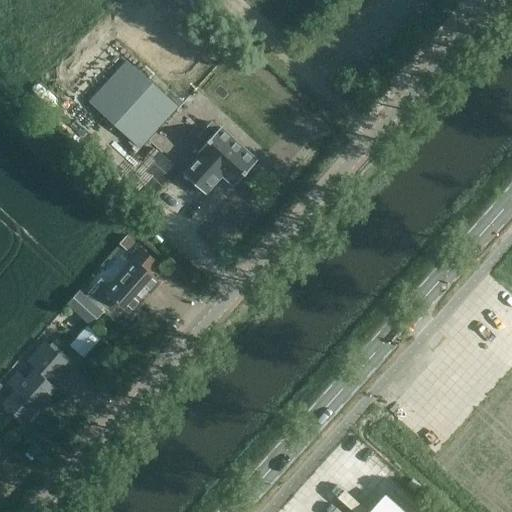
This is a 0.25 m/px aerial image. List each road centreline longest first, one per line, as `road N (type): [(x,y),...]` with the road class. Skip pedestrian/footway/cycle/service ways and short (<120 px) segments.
road 1 (tertiary): [(41,511),(499,0)]
road 2 (secondary): [(234,511),(511,203)]
